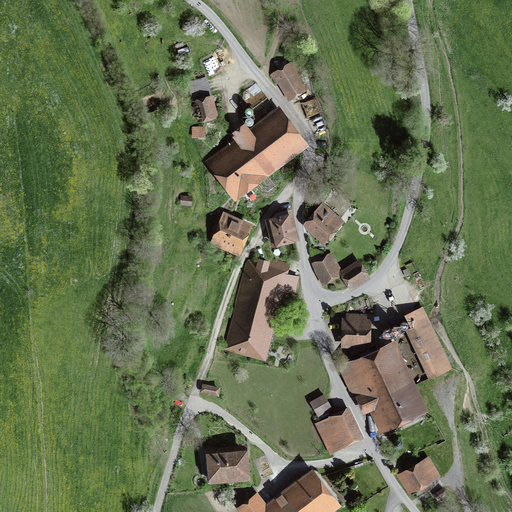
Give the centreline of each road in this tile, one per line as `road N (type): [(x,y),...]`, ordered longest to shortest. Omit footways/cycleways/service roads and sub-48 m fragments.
road 1 (unclassified): [(408,0),(425,134),(402,235),(370,281),(314,301)]
road 2 (unclassified): [(314,301),(299,208),(309,141),(193,0)]
road 3 (unclassified): [(373,444),(332,462),(288,465),(217,409),(193,400),(156,511)]
road 4 (track): [(468,511),(448,410),(458,367),(424,301),(406,295),(390,262)]
road 5 (track): [(193,400),(235,272),(281,198),(301,186)]
road 6 (unclassified): [(314,301),(333,371),(373,444)]
